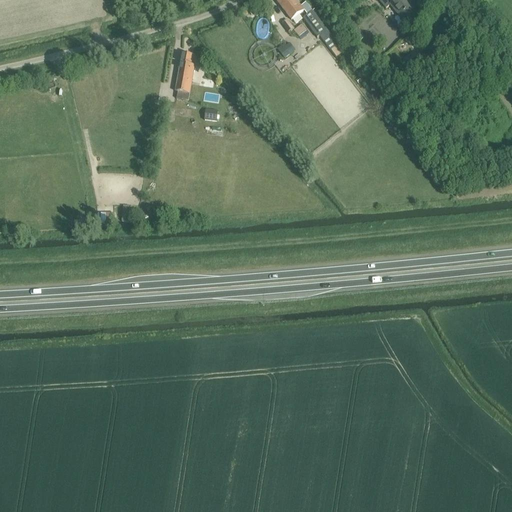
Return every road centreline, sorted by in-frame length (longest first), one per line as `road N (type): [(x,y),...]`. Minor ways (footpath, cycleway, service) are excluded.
road 1 (trunk): [(0,309),(511,266)]
road 2 (trunk): [(511,252),(0,293)]
road 3 (unclassified): [(0,68),(200,18),(238,0)]
